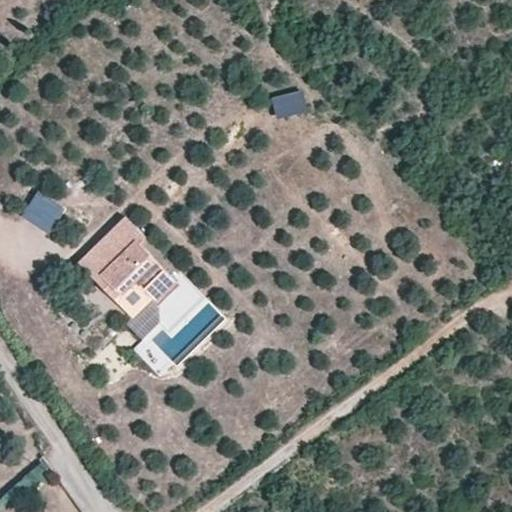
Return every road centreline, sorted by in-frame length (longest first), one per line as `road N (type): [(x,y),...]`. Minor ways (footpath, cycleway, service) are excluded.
road 1 (track): [(201,511),(511,283)]
road 2 (unclassified): [(108,511),(0,354)]
